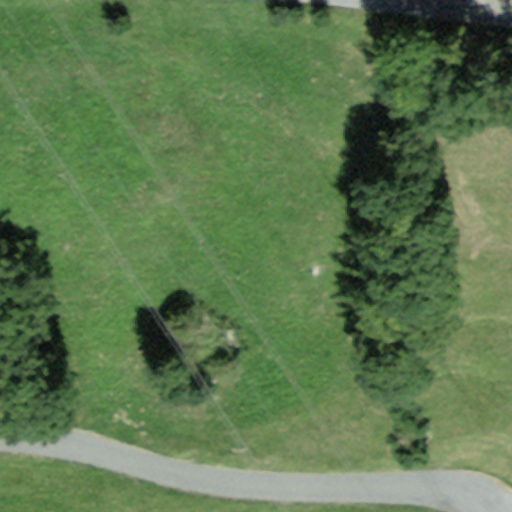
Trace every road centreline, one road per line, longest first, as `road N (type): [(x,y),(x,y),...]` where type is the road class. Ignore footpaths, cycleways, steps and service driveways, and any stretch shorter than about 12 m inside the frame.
road 1 (track): [(499,511),(488,493),(223,483),(72,435),(0,437)]
road 2 (track): [(511,6),(343,0)]
